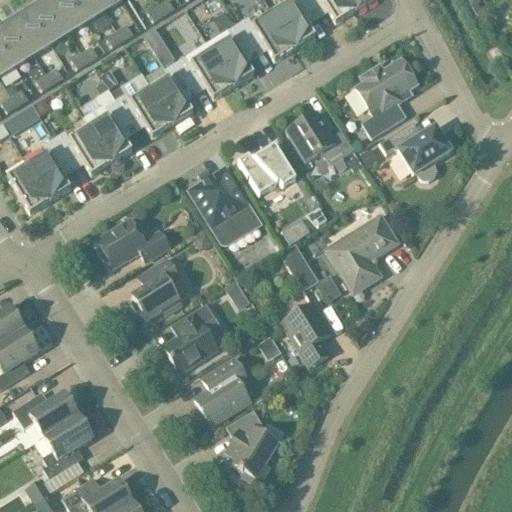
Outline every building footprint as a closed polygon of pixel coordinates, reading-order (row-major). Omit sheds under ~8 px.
[(50,0),(46,3),(68,38),(86,27),(68,0),(50,0)] [(68,0),(86,27),(103,16),(93,0),(68,0)] [(93,0),(103,16),(121,5),(118,0),(93,0)] [(287,0),(290,4),(271,16),(294,53),(314,40),(303,22),(313,16),(303,0),(287,0)] [(303,0),(313,16),(323,9),(335,28),(355,15),(345,0),(303,0)] [(345,0),(355,15),(375,2),(373,0),(345,0)] [(51,49),(68,38),(46,3),(37,8),(33,2),(25,7),(51,49)] [(173,14),(166,3),(156,10),(163,20),(173,14)] [(20,19),(11,24),(33,60),(51,49),(25,7),(16,13),(20,19)] [(146,16),(153,26),(163,20),(156,10),(146,16)] [(262,47),(273,66),(294,53),(271,16),(252,28),(248,21),(236,28),(252,54),(262,47)] [(0,26),(0,45),(16,71),(33,60),(11,24),(2,30),(0,26)] [(229,42),(210,54),(233,91),(253,78),(242,60),(252,54),(236,28),(225,35),(229,42)] [(132,39),(126,30),(115,36),(121,46),(132,39)] [(154,33),(144,39),(150,49),(160,42),(154,33)] [(106,42),(111,52),(121,46),(115,36),(106,42)] [(0,80),(16,71),(0,45),(0,80)] [(90,51),(80,57),(86,67),(97,61),(90,51)] [(201,85),(212,104),(233,91),(210,54),(191,66),(186,59),(175,66),(191,92),(201,85)] [(70,63),(76,73),(86,67),(80,57),(70,63)] [(403,122),(395,108),(409,100),(406,94),(415,89),(400,63),(381,75),(378,70),(359,82),(362,87),(354,92),(372,121),(361,128),(369,143),(403,122)] [(172,129),(192,116),(181,98),(191,92),(175,66),(163,73),(168,80),(149,92),(148,92),(172,129)] [(55,72),(45,79),(51,89),(62,82),(55,72)] [(35,85),(41,95),(51,89),(45,79),(35,85)] [(140,123),(151,142),(172,129),(148,92),(149,92),(141,79),(120,91),(124,98),(114,104),(130,130),(140,123)] [(95,92),(100,99),(107,94),(103,88),(95,92)] [(27,104),(21,94),(10,101),(16,111),(27,104)] [(110,167),(131,155),(119,136),(130,130),(114,104),(107,94),(96,101),(101,110),(82,122),(87,130),(110,167)] [(0,107),(6,117),(16,111),(10,101),(0,107)] [(43,103),(32,110),(38,119),(44,116),(47,108),(43,103)] [(315,118),(285,136),(304,167),(320,157),(329,170),(353,156),(340,135),(330,142),(315,118)] [(1,128),(8,139),(18,132),(12,122),(1,128)] [(436,176),(434,169),(433,166),(449,156),(434,132),(420,140),(412,126),(378,148),(385,159),(395,152),(412,179),(414,178),(416,181),(421,185),(428,185),(434,182),(436,176)] [(0,143),(8,139),(1,128),(0,128),(0,143)] [(79,162),(90,180),(110,167),(87,130),(68,142),(64,135),(53,142),(69,168),(79,162)] [(70,193),(58,174),(69,168),(53,142),(42,149),(45,156),(26,168),(49,205),(70,193)] [(278,187),(281,192),(295,183),(274,149),(251,163),(247,160),(237,166),(258,200),(278,187)] [(359,159),(367,172),(378,165),(370,152),(359,159)] [(352,175),(359,170),(354,161),(347,165),(352,175)] [(6,181),(29,218),(49,205),(26,168),(6,181)] [(257,229),(223,175),(189,196),(223,250),(257,229)] [(318,212),(305,221),(315,231),(325,224),(318,212)] [(396,248),(379,221),(325,255),(352,298),(379,281),(369,265),(396,248)] [(158,237),(142,246),(129,224),(95,245),(111,272),(137,256),(144,267),(167,252),(158,237)] [(204,238),(193,244),(198,252),(203,253),(211,248),(204,238)] [(295,249),(279,258),(302,295),(318,286),(295,249)] [(178,283),(166,263),(143,278),(150,290),(130,302),(145,325),(161,315),(164,320),(180,310),(167,290),(178,283)] [(319,287),(324,296),(334,289),(329,281),(319,287)] [(224,294),(231,304),(242,297),(236,287),(224,294)] [(214,323),(205,308),(176,326),(184,338),(161,352),(177,377),(215,354),(201,331),(214,323)] [(329,339),(310,308),(280,327),(308,372),(327,360),(318,346),(329,339)] [(0,347),(22,334),(8,311),(0,316),(0,347)] [(0,393),(24,379),(17,369),(37,357),(22,334),(0,347),(0,375),(1,378),(0,378),(0,393)] [(246,384),(232,362),(200,382),(207,394),(193,403),(210,430),(248,406),(237,389),(246,384)] [(12,415),(23,433),(33,427),(42,442),(76,420),(62,398),(43,410),(37,400),(12,415)] [(267,472),(263,470),(276,448),(261,438),(265,433),(253,415),(226,432),(234,444),(227,456),(234,460),(229,468),(238,474),(237,475),(240,477),(238,480),(257,490),(267,472)] [(53,481),(77,466),(71,455),(91,443),(76,420),(42,442),(51,457),(41,462),(53,481)] [(49,499),(41,485),(25,495),(34,508),(49,499)] [(61,503),(66,511),(123,511),(131,507),(117,485),(97,497),(90,486),(61,503)] [(57,511),(49,499),(34,508),(36,511),(57,511)]
